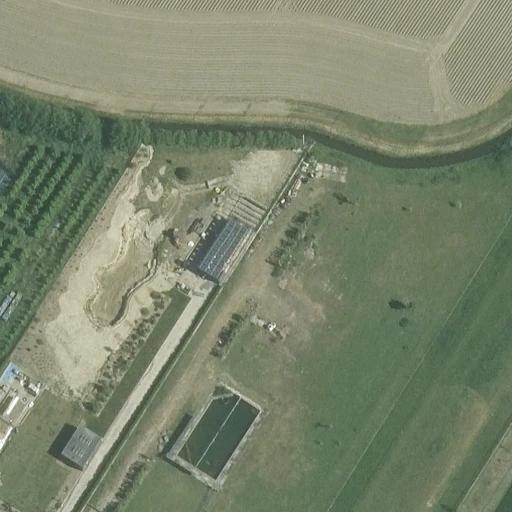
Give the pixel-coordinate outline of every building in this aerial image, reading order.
[(252,234),(231,221),(197,274),(219,287),(252,234)] [(414,228),(387,264),(402,275),(430,239),(414,228)] [(384,254),(393,259),(404,236),(396,231),(384,254)] [(346,462),(432,308),(404,292),(280,511),(272,511),(267,509),(265,511),(301,511),(334,455),(346,462)] [(218,374),(139,511),(198,511),(263,398),(218,374)] [(11,388),(0,406),(0,450),(31,401),(11,388)] [(310,435),(324,413),(308,403),(268,462),(291,478),(317,440),(310,435)] [(80,432),(62,460),(82,473),(100,445),(80,432)]
